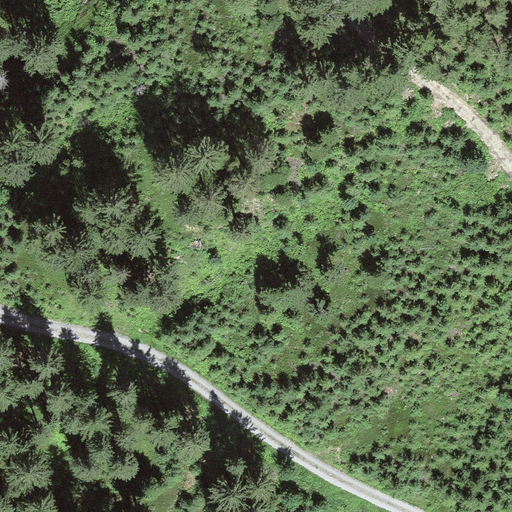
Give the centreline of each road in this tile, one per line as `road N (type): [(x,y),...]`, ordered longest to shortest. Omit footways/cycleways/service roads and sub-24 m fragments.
road 1 (track): [(0,312),(91,334),(157,362),(397,511)]
road 2 (track): [(511,164),(334,0)]
